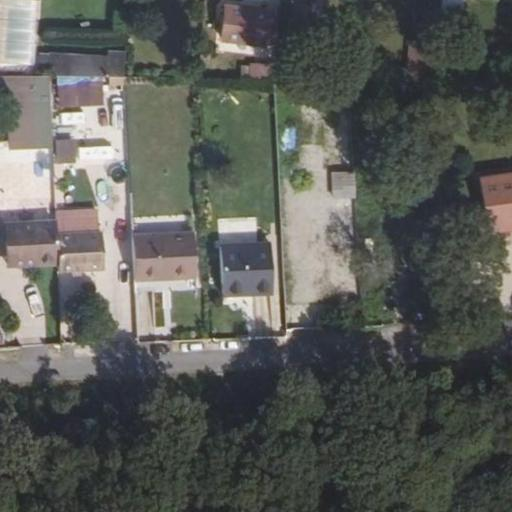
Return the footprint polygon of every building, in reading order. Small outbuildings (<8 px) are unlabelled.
[(0,0),(0,60),(34,62),(35,0),(0,0)] [(74,0),(75,24),(89,24),(89,19),(120,18),(119,0),(74,0)] [(220,41),(262,44),(265,13),(223,9),(220,41)] [(105,59),(48,58),(48,69),(48,76),(109,77),(122,77),(124,52),(105,52),(105,59)] [(38,69),(48,69),(48,58),(48,56),(39,56),(38,69)] [(301,62),(275,61),(274,64),(273,78),(274,78),(301,78),(301,62)] [(249,64),(249,78),(273,78),(274,64),(249,64)] [(24,91),(24,78),(4,78),(4,91),(24,91)] [(59,142),(59,163),(72,163),(71,142),(59,142)] [(507,229),(511,227),(511,195),(486,199),(489,220),(505,217),(507,229)] [(20,259),(56,258),(55,230),(54,220),(4,222),(5,255),(21,254),(20,259)] [(70,267),(79,267),(102,266),(100,228),(55,230),(56,258),(56,268),(70,267)] [(118,228),(117,253),(129,254),(130,228),(118,228)] [(131,237),(132,281),(196,277),(193,234),(131,237)] [(218,239),(221,289),(272,286),(270,236),(218,239)] [(457,268),(433,270),(436,316),(459,314),(457,268)]
